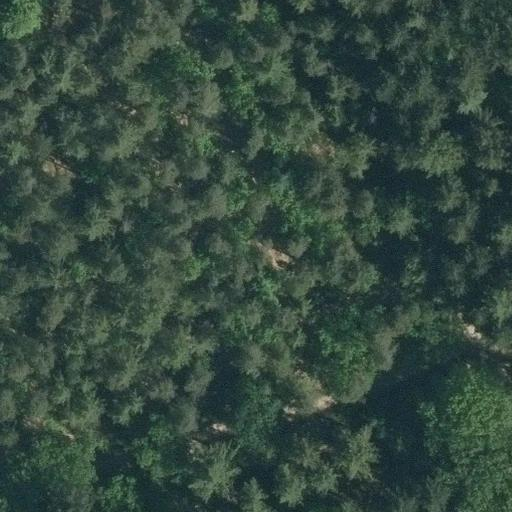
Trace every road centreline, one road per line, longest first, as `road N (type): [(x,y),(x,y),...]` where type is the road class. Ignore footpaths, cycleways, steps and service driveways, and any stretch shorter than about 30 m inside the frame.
road 1 (track): [(331,0),(459,348),(511,466)]
road 2 (track): [(459,348),(0,506)]
